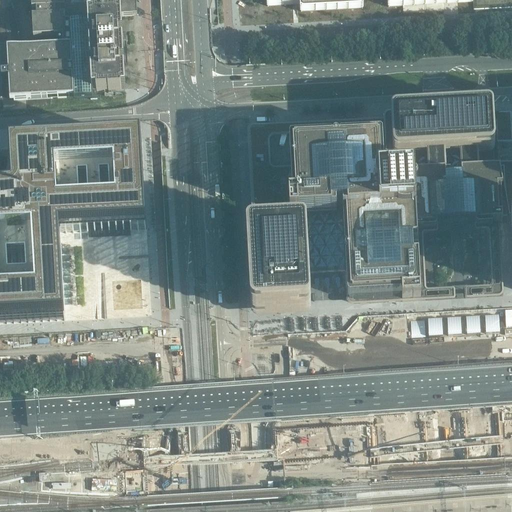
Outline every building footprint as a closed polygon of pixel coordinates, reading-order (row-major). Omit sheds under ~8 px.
[(26,101),(51,99),(69,98),(74,98),(74,101),(78,101),(83,101),(97,100),(97,99),(96,93),(104,93),(108,92),(121,92),(121,90),(125,90),(124,69),(120,69),(120,64),(120,62),(124,62),(124,58),(123,46),(123,45),(119,45),(118,30),(122,30),(122,21),(122,18),(132,17),(133,17),(137,17),(136,0),(31,0),(32,10),(32,11),(36,11),(36,18),(32,18),(33,39),(61,37),(62,45),(62,47),(58,47),(35,49),(35,50),(30,50),(29,50),(28,49),(27,49),(27,50),(20,51),(20,49),(11,50),(7,50),(8,73),(1,73),(1,79),(2,79),(9,79),(10,102),(14,101),(26,101)] [(266,0),(267,10),(295,8),(301,8),(301,16),(364,12),(363,1),(385,0),(387,0),(388,11),(474,7),(473,0),(266,0)] [(511,8),(511,0),(473,0),(474,7),(474,11),(511,8)] [(222,136),(232,317),(346,311),(342,224),(292,227),(288,145),(384,140),(386,174),(417,172),(418,174),(495,170),(494,150),(491,105),(281,117),(281,119),(239,121),(222,136)] [(511,142),(511,138),(511,113),(495,114),(497,144),(511,142)] [(511,223),(511,219),(507,219),(506,213),(507,213),(508,213),(508,212),(508,211),(508,210),(508,209),(507,209),(506,208),(499,171),(456,173),(457,178),(455,178),(455,177),(454,177),(453,176),(453,177),(452,177),(451,178),(451,179),(450,179),(450,174),(384,177),(382,143),(380,141),(292,146),(290,148),(291,177),(293,200),(289,201),(290,219),(332,217),(332,216),(333,216),(332,212),(343,211),(344,234),(346,267),(347,300),(349,302),(402,299),(402,302),(421,301),(418,255),(414,255),(413,249),(418,249),(417,232),(435,231),(437,229),(437,227),(451,226),(452,227),(453,227),(453,228),(459,227),(460,227),(460,226),(461,225),(475,224),(475,227),(476,229),(492,228),(494,226),(493,225),(502,224),(511,223)] [(0,193),(0,325),(65,321),(60,241),(109,238),(147,236),(142,144),(11,151),(13,193),(0,193)] [(505,440),(503,421),(502,407),(492,408),(490,366),(372,375),(374,415),(367,415),(369,448),(377,447),(378,465),(370,465),(371,484),(379,484),(380,511),(507,511),(506,477),(499,477),(498,458),(497,441),(505,440)]
